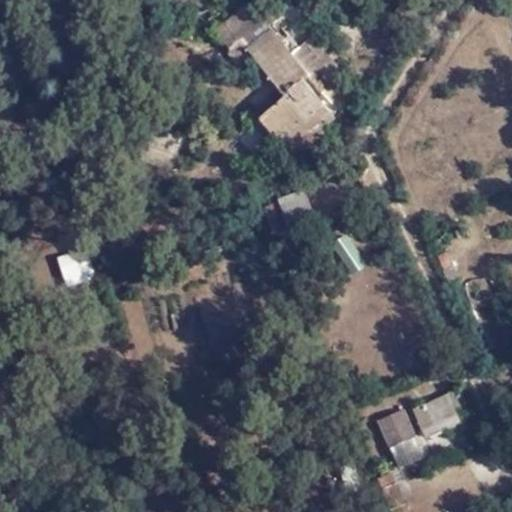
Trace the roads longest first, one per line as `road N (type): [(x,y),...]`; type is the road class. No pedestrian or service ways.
road 1 (unclassified): [(18,0),(0,146)]
road 2 (unclassified): [(0,387),(20,511)]
